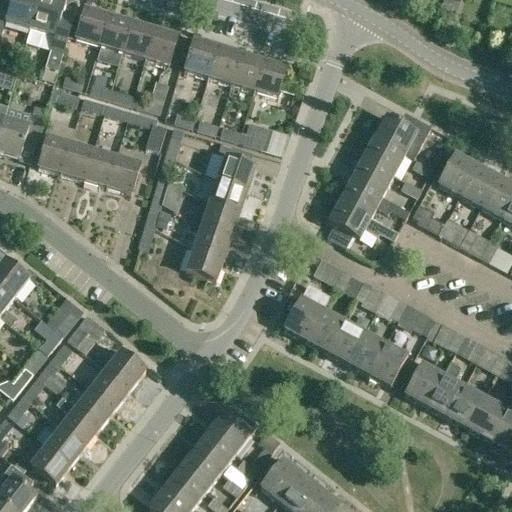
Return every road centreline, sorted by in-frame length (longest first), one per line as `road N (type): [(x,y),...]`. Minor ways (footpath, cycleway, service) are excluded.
road 1 (residential): [(208,358),(45,230),(0,208)]
road 2 (residential): [(278,228),(362,8)]
road 3 (residential): [(103,497),(208,358)]
road 4 (tertiary): [(511,91),(439,67),(362,8)]
road 5 (residential): [(378,280),(415,247),(511,297)]
road 6 (residential): [(511,352),(378,280)]
road 7 (residential): [(208,358),(234,324),(278,228)]
